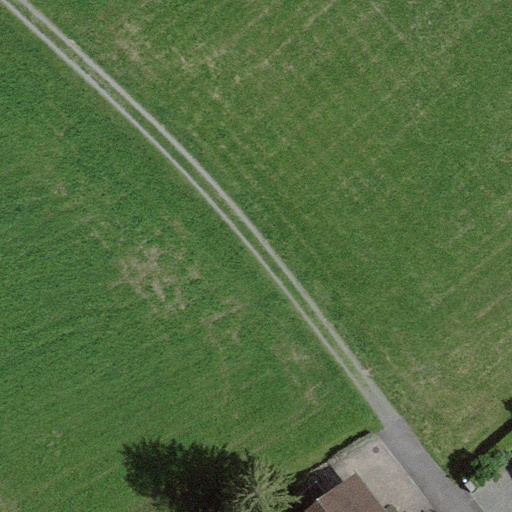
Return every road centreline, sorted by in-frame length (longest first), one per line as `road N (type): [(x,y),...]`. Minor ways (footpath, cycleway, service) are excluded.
road 1 (track): [(380,415),(228,219),(1,0)]
road 2 (residential): [(455,511),(380,415)]
